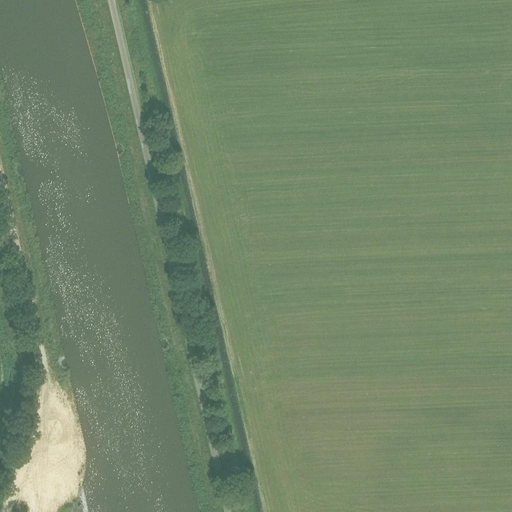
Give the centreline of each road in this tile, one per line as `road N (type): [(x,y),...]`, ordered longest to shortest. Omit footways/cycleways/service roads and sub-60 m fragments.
road 1 (unclassified): [(227,511),(110,0)]
road 2 (track): [(0,165),(44,370),(40,418),(11,495)]
